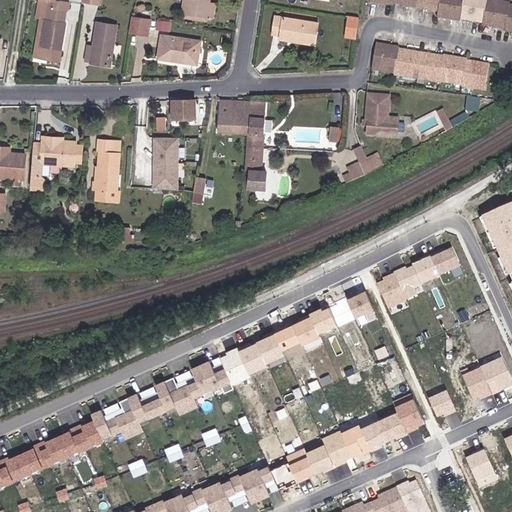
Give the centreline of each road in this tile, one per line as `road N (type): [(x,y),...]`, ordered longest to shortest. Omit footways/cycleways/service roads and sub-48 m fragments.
road 1 (track): [(511,168),(362,250),(0,413)]
road 2 (residential): [(0,430),(453,219),(466,220)]
road 3 (residential): [(238,85),(355,79),(373,23),(511,51)]
road 4 (residential): [(0,90),(238,85)]
road 5 (residential): [(280,511),(428,447)]
